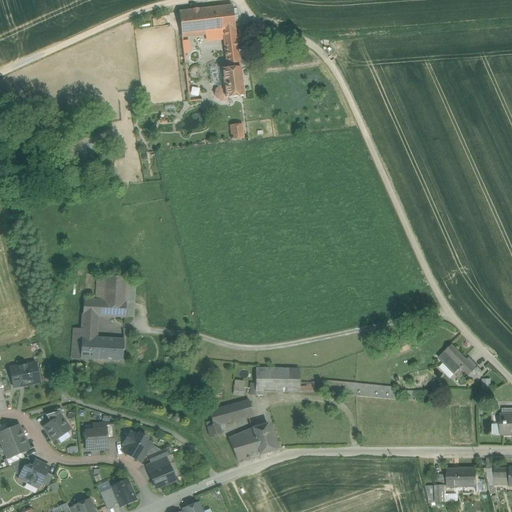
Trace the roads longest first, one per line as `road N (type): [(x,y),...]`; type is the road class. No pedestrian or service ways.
road 1 (residential): [(511,379),(447,307),(330,63),(312,44),(257,20),(239,0)]
road 2 (residential): [(511,452),(282,455),(154,509)]
road 3 (track): [(447,307),(243,349),(124,327)]
road 4 (track): [(188,0),(131,15),(0,74)]
road 5 (residential): [(0,418),(21,417),(61,460),(130,468),(154,509)]
